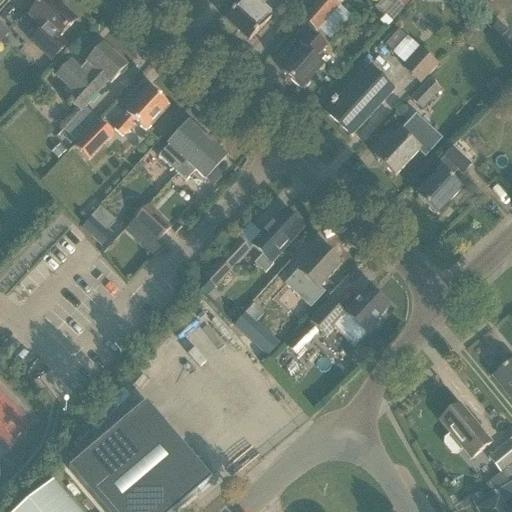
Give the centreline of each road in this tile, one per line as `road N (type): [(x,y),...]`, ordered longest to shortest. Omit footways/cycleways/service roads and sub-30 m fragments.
road 1 (unclassified): [(439,300),(106,0)]
road 2 (tertiary): [(350,447),(374,389),(439,300)]
road 3 (unclassified): [(238,511),(310,450),(350,447)]
